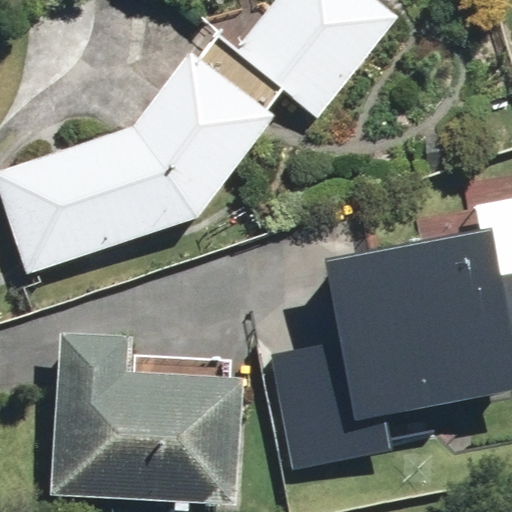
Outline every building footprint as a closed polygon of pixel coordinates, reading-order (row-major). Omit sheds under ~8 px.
[(397,22),(365,0),(282,0),(235,68),(324,128),(397,22)] [(181,68),(131,143),(0,180),(0,204),(22,281),(196,231),(266,125),(181,68)] [(398,457),(391,421),(511,400),(511,373),(511,369),(511,368),(511,279),(497,282),(490,241),(319,269),(332,348),(273,359),(294,476),(398,457)] [(4,281),(0,282),(0,315),(14,311),(4,281)] [(63,359),(57,503),(233,511),(240,367),(63,359)]
